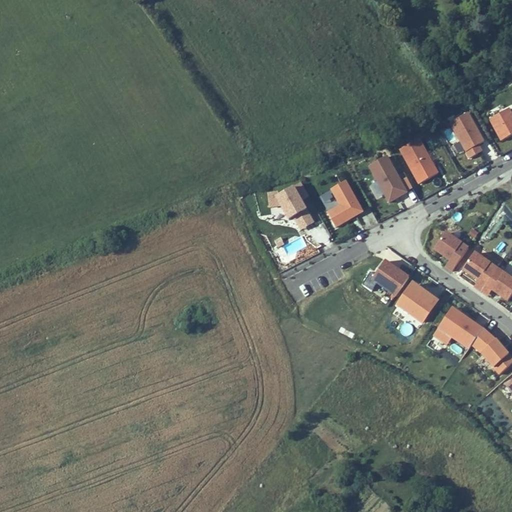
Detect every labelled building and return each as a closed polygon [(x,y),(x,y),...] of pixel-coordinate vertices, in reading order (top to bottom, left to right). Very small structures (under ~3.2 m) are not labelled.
[(511,110),(511,108),(490,120),(499,140),(511,133),(511,110)] [(485,141),(470,113),(451,123),(470,158),(483,151),(480,144),(485,141)] [(440,172),(421,138),(401,151),(419,185),(440,172)] [(464,149),(458,145),(454,151),(461,155),(464,149)] [(409,192),(389,155),(369,167),(389,204),(409,192)] [(348,181),(332,190),(340,206),(328,212),(337,229),(365,213),(348,181)] [(302,202),(309,197),(302,184),(280,197),(278,193),(269,195),(271,208),(281,207),(289,220),(294,218),(307,211),(302,202)] [(314,224),(307,211),(294,218),(301,231),(314,224)] [(460,262),(469,249),(446,234),(435,250),(450,261),(451,262),(454,258),(460,262)] [(487,281),(496,268),(473,252),(462,269),(477,280),(478,280),(481,276),(487,281)] [(453,272),(460,262),(454,258),(451,262),(450,261),(446,267),(453,272)] [(410,277),(386,260),(373,281),(396,296),(410,277)] [(511,294),(511,277),(497,268),(489,280),(495,285),(492,289),(493,289),(508,300),(511,294)] [(480,291),(487,281),(481,276),(478,280),(477,280),(473,286),(480,291)] [(495,285),(489,280),(481,291),(489,295),(493,289),(492,289),(495,285)] [(424,323),(438,303),(413,286),(399,306),(424,323)] [(484,330),(453,309),(439,328),(470,350),(472,346),(484,330)] [(511,364),(511,358),(497,341),(484,330),(472,346),(482,354),(500,375),(511,364)]
